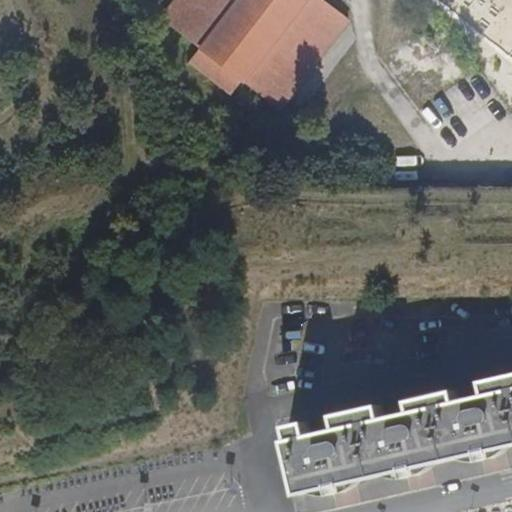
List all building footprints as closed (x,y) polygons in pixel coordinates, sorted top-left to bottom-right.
[(180,0),(164,22),(202,50),(239,0),(180,0)] [(239,0),(202,50),(241,82),(305,0),(239,0)] [(348,23),(318,0),(305,0),(241,82),(279,111),(348,23)] [(241,82),(202,50),(190,66),(230,97),(241,82)] [(291,442),(303,497),(511,448),(511,377),(487,383),(490,397),(463,403),(460,390),(413,400),(416,414),(389,420),(386,406),(339,417),(342,430),(315,437),(312,423),(292,428),(295,441),(291,442)]
